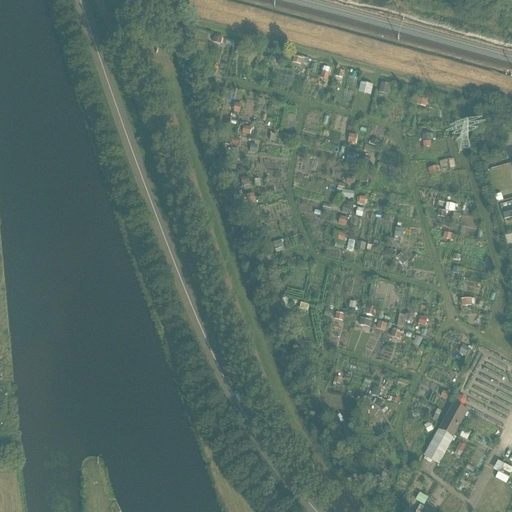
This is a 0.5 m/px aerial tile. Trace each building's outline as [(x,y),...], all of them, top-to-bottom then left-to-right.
[(359,93),(371,96),(374,85),(361,82),(359,93)] [(431,148),(431,139),(432,135),(424,135),(423,148),(431,148)] [(495,193),(498,203),(511,200),(508,190),(495,193)] [(453,405),(448,414),(450,415),(442,431),(453,437),(466,413),(453,405)] [(511,472),(511,469),(501,464),(498,468),(496,472),(507,478),(509,474),(511,475),(511,472)] [(424,506),(428,500),(421,494),(416,500),(424,506)]
